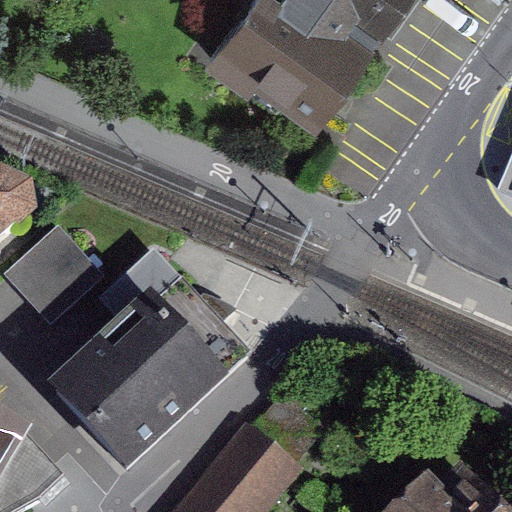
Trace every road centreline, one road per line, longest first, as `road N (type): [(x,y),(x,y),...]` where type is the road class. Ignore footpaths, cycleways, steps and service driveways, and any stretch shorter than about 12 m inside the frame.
road 1 (residential): [(365,230),(0,74)]
road 2 (residential): [(365,230),(150,511)]
road 3 (residential): [(511,49),(365,230)]
